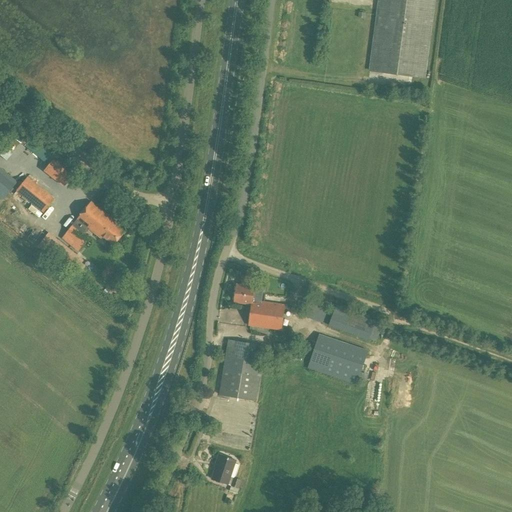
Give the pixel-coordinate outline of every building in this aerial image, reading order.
[(379,0),(374,37),(370,71),(425,79),(435,0),(379,0)] [(65,187),(74,175),(54,159),(44,171),(65,187)] [(43,213),(55,199),(28,176),(16,190),(43,213)] [(125,232),(114,223),(116,221),(92,201),(66,233),(76,241),(72,246),(78,251),(89,237),(85,234),(89,229),(101,238),(103,236),(114,245),(125,232)] [(72,274),(84,260),(49,232),(37,247),(72,274)] [(262,292),(263,286),(255,285),(255,286),(237,284),(234,302),(252,304),(249,325),(282,330),(285,304),(253,300),(254,291),(262,292)] [(323,324),(328,307),(313,302),(307,319),(323,324)] [(377,342),(383,324),(376,322),(376,321),(369,318),(370,316),(336,304),(328,326),(369,341),(370,339),(377,342)] [(357,385),(369,350),(319,333),(308,368),(357,385)] [(255,400),(260,372),(265,346),(229,341),(220,395),(255,400)] [(302,361),(303,343),(286,342),(285,360),(302,361)] [(283,356),(284,344),(274,343),(273,356),(283,356)] [(237,494),(242,480),(235,478),(236,473),(232,471),(236,460),(219,454),(216,462),(218,463),(212,479),(231,485),(229,491),(237,494)]
